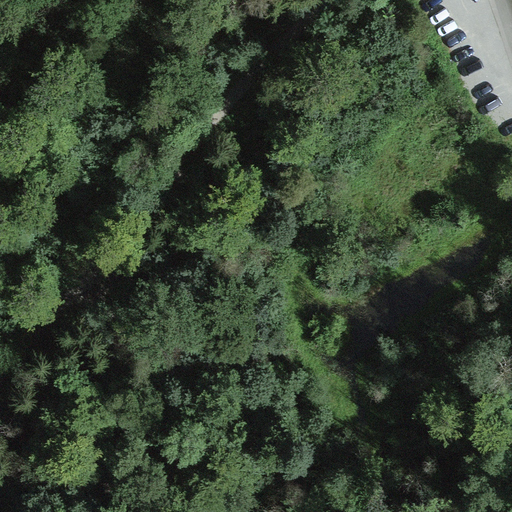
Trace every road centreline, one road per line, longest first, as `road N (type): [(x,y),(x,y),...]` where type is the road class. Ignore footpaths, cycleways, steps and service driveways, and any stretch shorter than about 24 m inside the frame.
road 1 (track): [(102,511),(124,234),(311,0)]
road 2 (track): [(0,376),(124,234)]
road 3 (track): [(44,0),(39,30),(0,113)]
